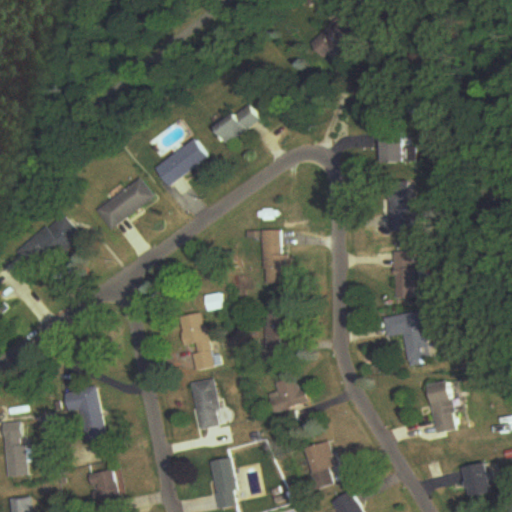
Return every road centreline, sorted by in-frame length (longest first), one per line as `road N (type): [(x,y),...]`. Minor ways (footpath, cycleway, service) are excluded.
road 1 (residential): [(283,172),(314,157),(339,174),(347,369),(431,511)]
road 2 (residential): [(124,283),(170,511)]
road 3 (residential): [(283,172),(124,283)]
road 4 (residential): [(124,283),(0,370)]
